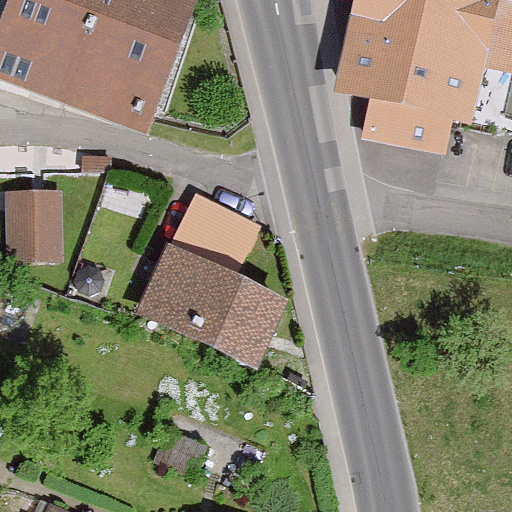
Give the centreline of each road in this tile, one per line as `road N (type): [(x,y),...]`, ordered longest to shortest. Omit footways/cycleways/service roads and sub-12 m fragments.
road 1 (tertiary): [(324,214),(385,511)]
road 2 (tertiary): [(276,0),(324,214)]
road 3 (residential): [(324,214),(359,211),(511,232)]
